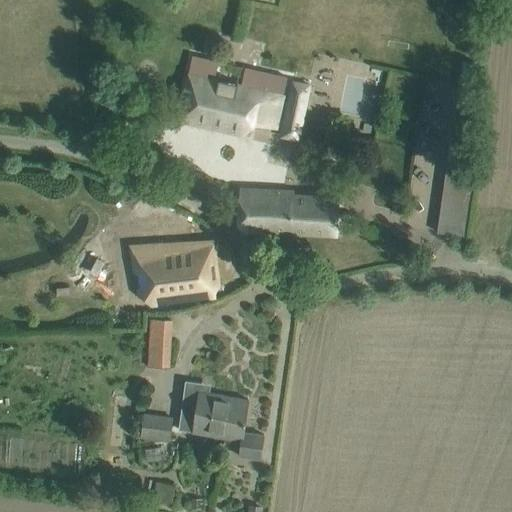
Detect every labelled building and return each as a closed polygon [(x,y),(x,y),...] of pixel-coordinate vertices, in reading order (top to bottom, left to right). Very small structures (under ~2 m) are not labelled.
[(286,78),(245,68),(242,82),(215,76),(218,62),(192,57),(183,99),(179,118),(244,133),(246,119),(275,126),(280,107),(286,78)] [(298,138),(305,106),(309,84),(293,81),(282,134),(298,138)] [(339,197),(292,195),(290,191),(241,189),(239,222),(243,228),(337,233),(339,197)] [(154,246),(152,282),(162,282),(163,302),(223,301),(222,288),(230,287),(229,250),(154,246)] [(170,368),(172,319),(150,318),(148,367),(170,368)] [(223,403),(224,394),(200,390),(201,382),(185,380),(179,430),(218,437),(220,425),(226,426),(227,418),(221,417),(224,403),(223,403)] [(249,399),(224,394),(223,403),(224,403),(221,417),(227,418),(226,426),(220,425),(218,437),(238,441),(236,456),(258,459),(261,454),(264,434),(244,431),(249,399)] [(174,416),(144,411),(140,437),(170,441),(174,416)] [(156,481),(152,500),(172,504),(175,484),(156,481)]
